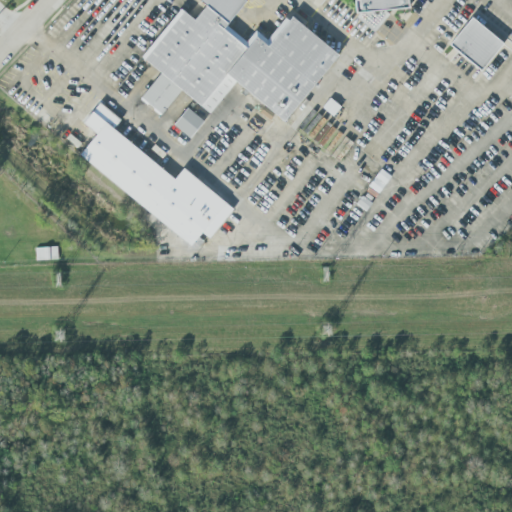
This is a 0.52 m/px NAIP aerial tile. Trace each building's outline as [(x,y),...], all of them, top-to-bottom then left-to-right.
[(285,122),(337,53),(287,15),(268,40),(254,30),(246,42),(225,26),(245,0),(200,0),(200,1),(205,5),(194,20),(179,8),(141,58),(160,72),(139,99),(161,115),(180,91),(210,113),(233,83),(285,122)] [(354,0),(354,1),(354,16),(375,31),(387,15),(386,10),(408,9),(407,0),(354,0)] [(503,45),(472,17),(448,44),(479,71),(503,45)] [(78,156),(191,245),(201,232),(209,239),(233,208),(182,169),(175,178),(112,129),(120,120),(98,103),(83,123),(96,134),(78,156)] [(203,121),(187,108),(173,125),(189,138),(203,121)] [(58,259),(57,247),(36,248),(36,260),(58,259)]
